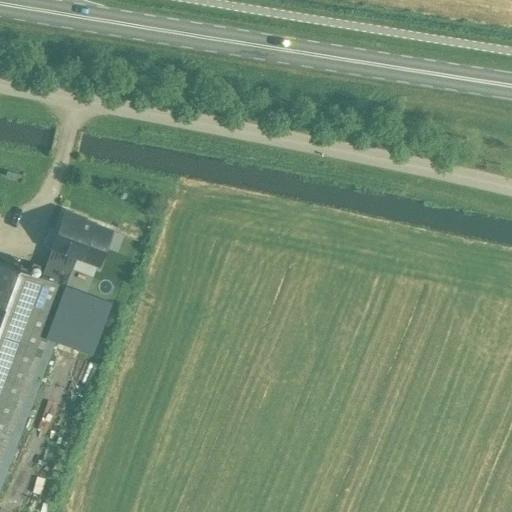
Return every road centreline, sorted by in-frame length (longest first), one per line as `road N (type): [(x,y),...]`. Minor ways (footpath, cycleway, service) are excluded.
road 1 (unclassified): [(511,188),(0,89)]
road 2 (primary): [(511,87),(0,5)]
